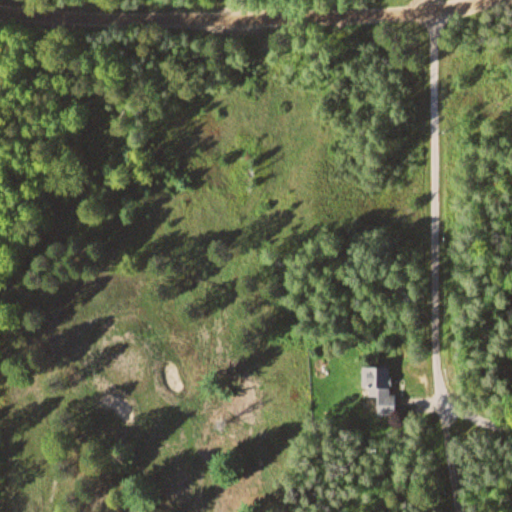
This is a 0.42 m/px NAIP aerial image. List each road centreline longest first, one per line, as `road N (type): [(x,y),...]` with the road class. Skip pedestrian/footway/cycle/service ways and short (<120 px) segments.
road 1 (residential): [(511,0),(361,20),(171,23),(0,14)]
road 2 (residential): [(437,15),(439,384),(462,511)]
